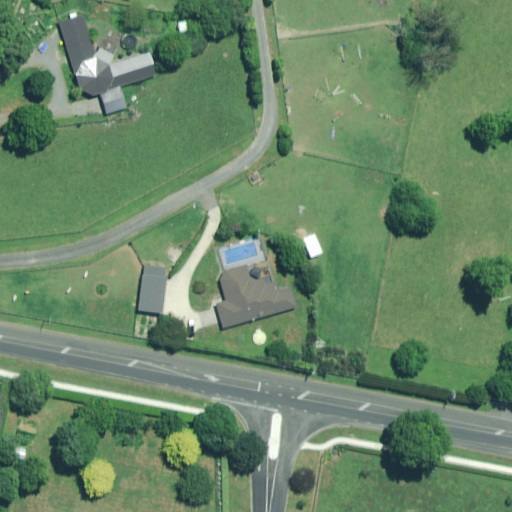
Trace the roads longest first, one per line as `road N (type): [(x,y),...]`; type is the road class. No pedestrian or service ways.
road 1 (tertiary): [(280,394),(0,340)]
road 2 (tertiary): [(511,436),(280,394)]
